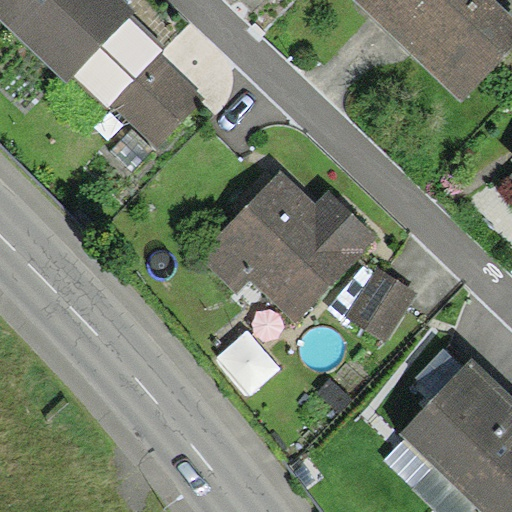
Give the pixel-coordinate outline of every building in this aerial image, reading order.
[(107,106),(149,62),(160,51),(106,0),(2,0),(0,3),(0,15),(102,111),(107,106)] [(462,1),(462,0),(381,0),(369,13),(453,91),(502,38),(462,1)] [(149,62),(107,106),(153,149),(195,105),(149,62)] [(364,241),(329,209),(314,225),(273,187),(203,262),(228,285),(242,271),(292,318),(364,241)] [(373,341),(402,300),(372,279),(343,320),(373,341)] [(452,493),(511,428),(511,412),(443,348),(403,391),(422,409),(393,440),(452,493)] [(511,511),(511,428),(452,493),(471,511),(511,511)]
